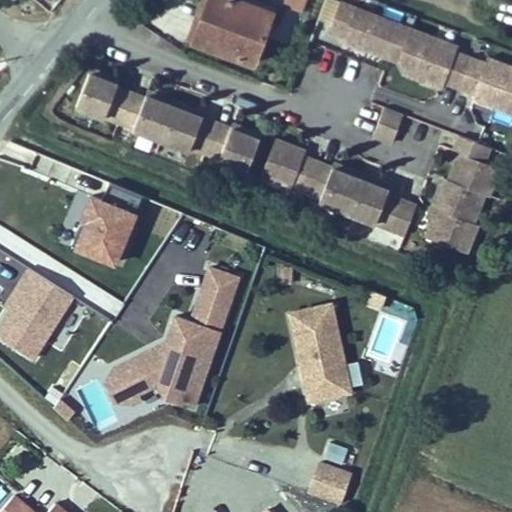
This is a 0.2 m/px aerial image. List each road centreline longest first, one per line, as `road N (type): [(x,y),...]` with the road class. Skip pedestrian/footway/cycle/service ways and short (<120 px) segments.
road 1 (residential): [(78,19),(341,122)]
road 2 (residential): [(0,388),(76,453),(148,468)]
